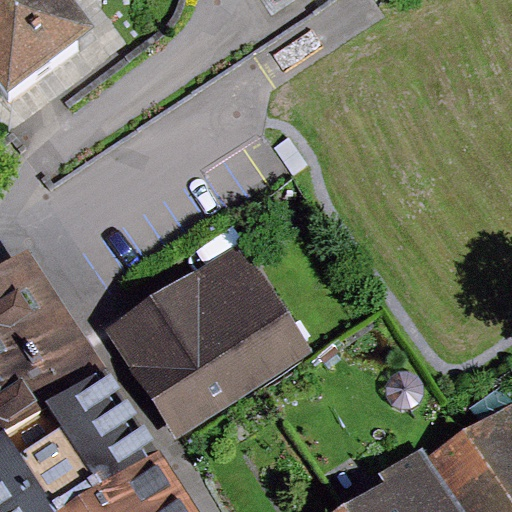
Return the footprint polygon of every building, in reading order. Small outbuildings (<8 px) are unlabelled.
[(0,0),(0,120),(7,131),(90,69),(47,8),(57,0),(0,0)] [(252,257),(116,340),(180,445),(316,362),(252,257)] [(0,397),(75,349),(23,262),(0,276),(0,397)] [(75,349),(0,397),(0,476),(109,405),(75,349)] [(109,405),(0,476),(0,511),(121,511),(163,485),(109,405)] [(511,511),(511,416),(362,511),(511,511)] [(121,511),(181,511),(163,485),(121,511)]
